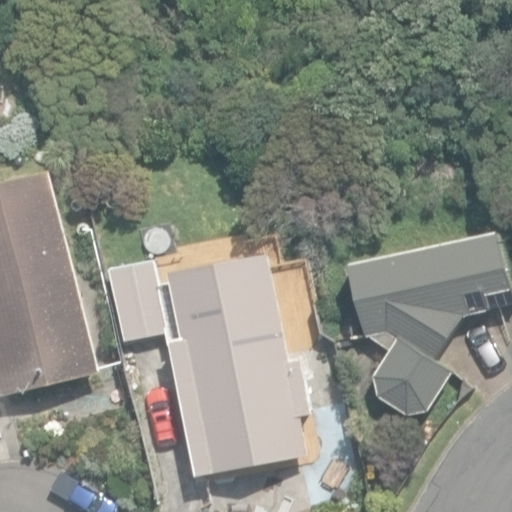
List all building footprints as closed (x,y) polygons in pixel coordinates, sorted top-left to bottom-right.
[(0,183),(0,369),(6,395),(107,370),(58,170),(0,183)] [(413,414),(414,414),(436,410),(461,369),(440,356),(463,316),(511,305),(511,251),(507,229),(358,263),(374,336),(395,331),(404,337),(380,376),(383,395),(413,414)] [(200,474),(200,475),(313,454),(306,415),(318,412),(307,357),(296,359),(276,254),(177,272),(189,337),(175,339),(200,474)] [(114,269),(132,340),(178,328),(161,257),(114,269)] [(0,437),(8,435),(0,408),(0,437)]
